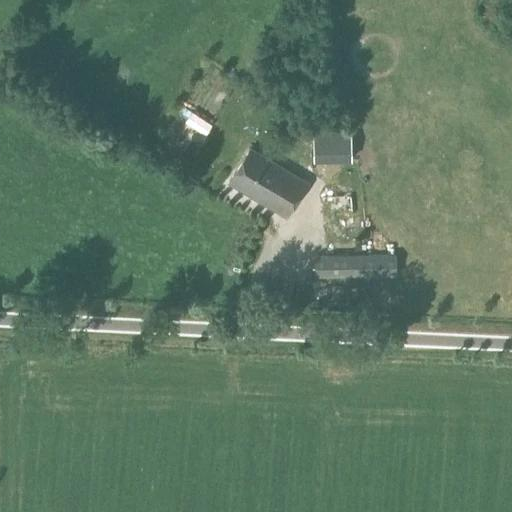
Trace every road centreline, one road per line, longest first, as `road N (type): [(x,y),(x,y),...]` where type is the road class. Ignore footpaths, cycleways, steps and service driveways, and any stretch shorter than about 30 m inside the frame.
road 1 (unclassified): [(0,317),(511,339)]
road 2 (unknown): [(227,327),(312,172)]
